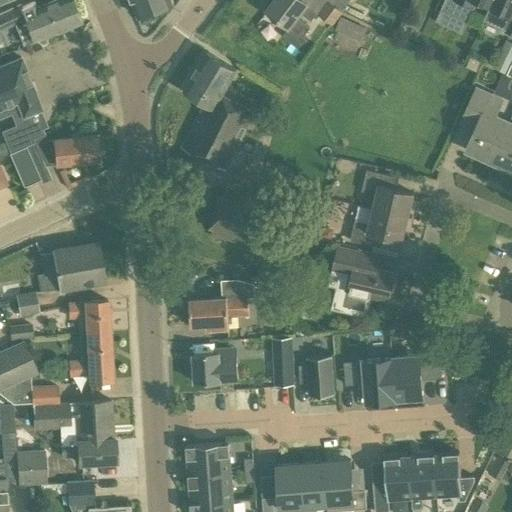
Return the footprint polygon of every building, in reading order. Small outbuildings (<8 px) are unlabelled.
[(19,5),(0,13),(0,29),(14,24),(22,44),(34,39),(34,41),(81,21),(71,0),(54,0),(37,7),(34,1),(21,7),(20,4),(19,5)] [(131,0),(138,16),(173,3),(172,0),(131,0)] [(273,0),(266,9),(290,27),(303,36),(310,27),(297,18),(302,12),(311,19),(325,0),(273,0)] [(332,25),(343,12),(328,0),(317,14),(332,25)] [(329,0),(341,9),(348,0),(329,0)] [(490,6),(493,0),(444,0),(440,10),(467,21),(473,8),(474,8),(478,0),(490,6)] [(511,0),(493,0),(490,6),(484,20),(505,29),(504,30),(511,33),(511,0)] [(507,73),(511,61),(511,41),(506,39),(493,67),(507,73)] [(226,170),(256,112),(221,94),(236,69),(207,51),(184,89),(205,102),(180,147),(226,170)] [(0,117),(11,113),(16,124),(25,120),(23,115),(40,108),(20,57),(0,64),(0,117)] [(490,161),(508,120),(497,115),(504,98),(476,85),(464,112),(478,119),(465,149),(490,161)] [(33,139),(25,120),(16,124),(2,130),(6,140),(10,151),(24,145),(34,141),(33,139)] [(511,121),(508,120),(490,161),(511,170),(511,121)] [(44,133),(33,139),(34,141),(24,145),(40,184),(42,183),(34,165),(42,161),(44,165),(46,165),(56,163),(55,154),(68,153),(69,161),(99,158),(96,134),(47,139),(44,133)] [(372,208),(407,216),(413,193),(389,187),(391,175),(367,169),(361,191),(376,194),(372,208)] [(269,251),(281,213),(282,211),(218,193),(208,229),(212,230),(211,236),(269,251)] [(402,240),(407,216),(372,208),(369,222),(355,219),(350,240),(374,246),(377,234),(402,240)] [(38,274),(36,275),(37,282),(39,290),(40,292),(62,288),(62,290),(77,287),(77,285),(105,280),(102,263),(98,242),(79,245),(52,250),(40,254),(39,254),(42,273),(38,274)] [(361,315),(366,294),(388,299),(390,289),(394,272),(376,268),(378,260),(357,255),(358,252),(338,247),(333,269),(340,271),(332,308),(361,315)] [(228,328),(228,316),(249,314),(248,298),(266,297),(265,287),(238,278),(221,279),(222,297),(190,299),(191,325),(206,324),(206,329),(228,328)] [(79,333),(109,331),(107,299),(85,300),(85,302),(68,302),(69,318),(78,318),(79,333)] [(11,339),(32,337),(31,323),(9,325),(11,339)] [(109,331),(79,333),(80,360),(68,360),(69,376),(89,375),(90,380),(111,379),(109,331)] [(292,336),(272,337),(274,385),(294,384),(292,336)] [(419,349),(391,351),(394,392),(422,390),(421,372),(442,370),(440,337),(418,338),(419,349)] [(0,386),(30,373),(36,370),(23,341),(0,351),(0,386)] [(195,382),(220,381),(239,379),(236,346),(215,347),(215,352),(193,353),(195,382)] [(391,351),(343,354),(345,377),(365,376),(366,394),(394,392),(391,351)] [(306,357),(307,357),(308,364),(299,365),(300,378),(308,378),(310,393),(309,394),(309,395),(335,393),(335,392),(334,392),(331,355),(332,355),(332,354),(306,356),(306,357)] [(31,402),(31,387),(30,373),(0,386),(0,392),(13,403),(31,402)] [(32,404),(57,403),(56,386),(31,387),(31,402),(32,402),(32,404)] [(57,403),(32,404),(33,428),(60,427),(61,458),(78,457),(78,463),(116,461),(114,437),(112,437),(111,400),(68,402),(68,403),(57,403)] [(15,451),(16,451),(15,431),(1,432),(3,462),(0,462),(0,511),(6,511),(5,479),(16,478),(15,451)] [(511,438),(504,434),(496,449),(511,458),(511,438)] [(231,471),(228,441),(186,444),(188,474),(231,471)] [(15,451),(16,478),(17,478),(18,483),(46,482),(44,450),(16,451),(15,451)] [(457,453),(432,455),(436,498),(467,495),(473,482),(472,478),(459,479),(457,453)] [(412,510),(422,509),(421,499),(436,498),(432,455),(408,457),(412,500),(412,510)] [(500,478),(509,461),(497,455),(488,472),(500,478)] [(245,470),(253,469),(253,457),(245,458),(245,470)] [(412,500),(408,457),(384,459),(386,485),(373,486),(375,511),(387,511),(388,511),(387,502),(412,500)] [(349,460),(325,462),(328,504),(328,511),(364,508),(363,492),(351,493),(349,460)] [(325,462),(301,463),(304,506),(328,504),(325,462)] [(279,499),(263,500),(264,511),(304,511),(304,506),(301,463),(277,465),(279,499)] [(254,481),(253,469),(245,470),(246,482),(254,481)] [(231,471),(188,474),(190,503),(233,500),(231,471)] [(124,511),(124,509),(92,511),(91,502),(93,502),(91,480),(66,481),(67,491),(68,503),(72,511),(124,511)] [(67,491),(66,481),(41,483),(41,493),(67,491)] [(233,511),(233,500),(190,503),(190,511),(233,511)]
